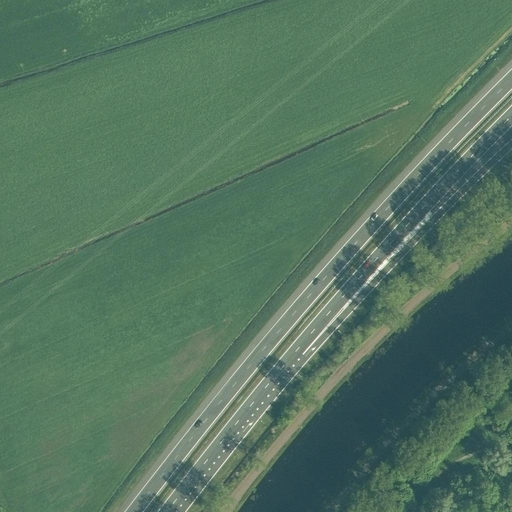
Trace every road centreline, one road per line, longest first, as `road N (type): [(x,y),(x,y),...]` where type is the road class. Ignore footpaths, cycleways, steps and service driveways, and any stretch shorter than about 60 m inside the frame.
road 1 (motorway): [(511,79),(389,206),(133,511)]
road 2 (track): [(511,227),(363,351),(278,438),(225,511)]
road 3 (motorway): [(294,352),(511,115)]
road 4 (motorway): [(294,352),(341,316),(511,146)]
road 5 (motorway): [(167,511),(294,352)]
